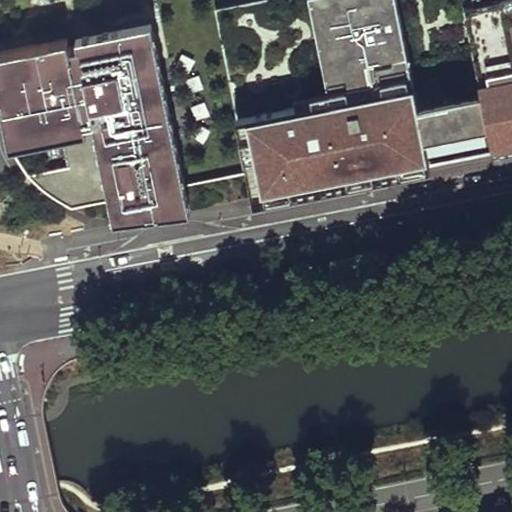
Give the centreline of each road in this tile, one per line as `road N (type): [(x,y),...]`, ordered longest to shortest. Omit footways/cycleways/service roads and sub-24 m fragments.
road 1 (residential): [(511,191),(63,277),(0,308)]
road 2 (primary): [(511,236),(67,317),(0,317)]
road 3 (primary): [(334,511),(511,475)]
